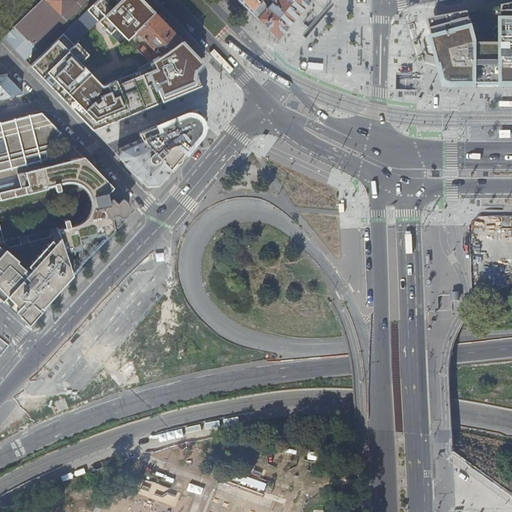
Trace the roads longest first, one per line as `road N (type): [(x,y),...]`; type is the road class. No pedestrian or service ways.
road 1 (primary): [(376,176),(384,511)]
road 2 (primary): [(421,511),(408,185)]
road 3 (secondary): [(163,222),(40,354)]
road 4 (residential): [(163,222),(49,102)]
road 5 (secondary): [(263,108),(163,222)]
road 6 (residential): [(381,6),(380,149)]
road 7 (tertiary): [(170,0),(263,108)]
road 8 (secondary): [(263,108),(298,137),(376,176)]
road 9 (primary): [(511,159),(427,159),(380,149)]
